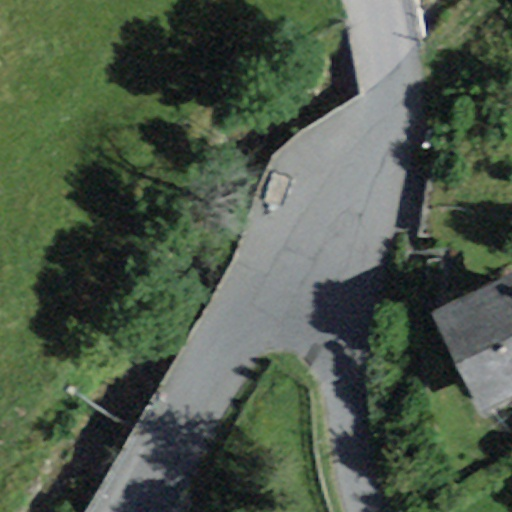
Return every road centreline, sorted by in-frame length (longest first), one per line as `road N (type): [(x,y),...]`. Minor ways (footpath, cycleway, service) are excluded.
road 1 (residential): [(283,272),(312,222),(382,156),(395,124),(399,80),(385,0)]
road 2 (residential): [(133,511),(283,272)]
road 3 (residential): [(283,272),(333,309),(344,338),(367,511)]
